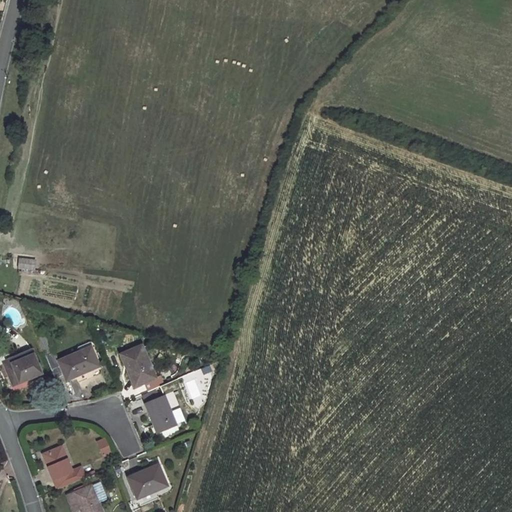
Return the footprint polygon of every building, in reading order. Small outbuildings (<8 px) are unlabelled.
[(34,271),(36,259),(19,256),(16,268),(34,271)] [(49,348),(47,335),(40,337),(41,350),(49,348)] [(141,350),(121,358),(134,390),(154,382),(141,350)] [(43,359),(52,382),(61,378),(64,384),(95,371),(87,351),(55,365),(51,356),(43,359)] [(0,366),(9,388),(38,377),(28,352),(2,363),(0,357),(0,366)] [(165,400),(147,407),(159,437),(178,430),(165,400)] [(106,444),(97,448),(103,461),(111,457),(106,444)] [(56,492),(82,482),(77,470),(70,472),(60,449),(41,456),(56,492)] [(158,469),(128,480),(135,502),(166,491),(158,469)] [(98,511),(90,491),(73,497),(78,511),(98,511)]
